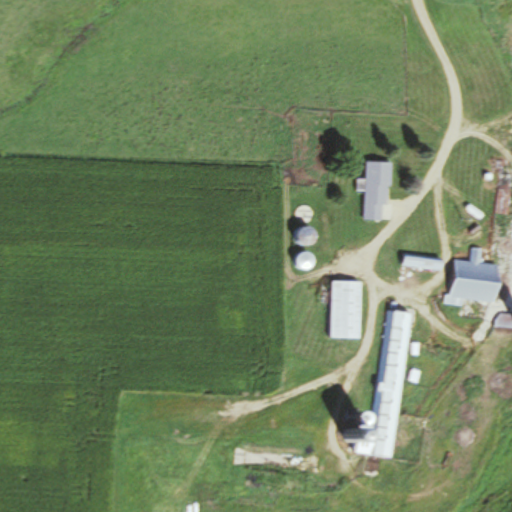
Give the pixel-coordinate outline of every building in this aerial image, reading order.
[(511,50),(511,36),(503,36),(503,50),(511,50)] [(363,219),(387,220),(389,162),(365,161),(363,219)] [(454,260),(449,305),(463,306),(463,300),(494,303),(499,260),(472,258),(471,262),(454,260)] [(329,339),(359,339),(360,281),(330,281),(329,339)] [(373,413),(358,411),(353,454),(392,458),(409,313),(385,311),(373,413)]
